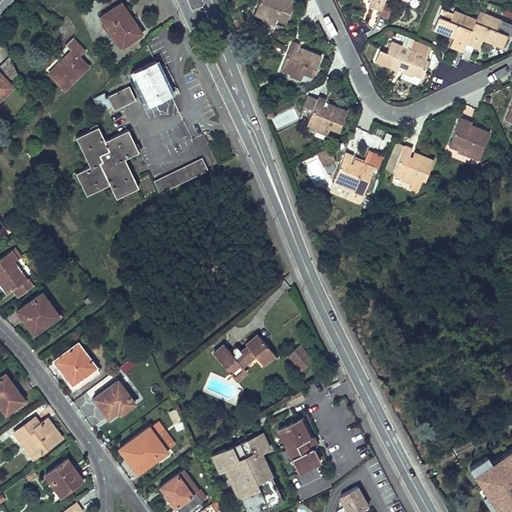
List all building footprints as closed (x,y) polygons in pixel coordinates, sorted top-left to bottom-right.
[(259,0),(254,14),(263,17),(263,19),(274,24),(277,17),(286,21),(294,0),(259,0)] [(369,0),(368,5),(381,10),(384,0),(369,0)] [(125,18),(130,15),(121,2),(116,5),(125,18)] [(391,5),(384,2),(379,14),(387,17),(391,5)] [(121,47),(142,33),(130,15),(125,18),(116,5),(100,16),(121,47)] [(433,29),(449,35),(452,33),(455,33),(453,37),(450,46),(462,51),(466,43),(475,19),(453,10),(449,20),(438,16),(433,29)] [(483,36),(485,37),(487,40),(502,46),(507,34),(496,30),(500,19),(478,10),(475,19),(466,43),(478,48),(482,39),(481,37),(483,36)] [(49,73),(64,89),(87,66),(78,57),(85,50),(72,37),(65,44),(72,51),(49,73)] [(386,52),(379,49),(375,60),(397,69),(399,65),(403,67),(401,71),(413,76),(413,74),(421,77),(427,60),(425,60),(431,46),(417,41),(414,39),(410,49),(407,47),(404,54),(399,51),(401,45),(390,41),(386,52)] [(299,43),(292,41),(280,69),(289,72),(289,74),(300,79),(303,72),(312,76),(321,55),(301,47),(299,53),(296,51),(298,46),(299,43)] [(407,47),(401,45),(399,51),(404,54),(407,47)] [(9,56),(0,64),(0,70),(11,60),(9,56)] [(0,97),(19,79),(11,60),(0,70),(0,97)] [(171,93),(155,61),(133,71),(149,104),(154,101),(157,100),(155,103),(157,107),(162,108),(164,107),(166,107),(168,101),(166,98),(163,97),(165,96),(171,93)] [(312,76),(303,72),(300,79),(307,82),(310,80),(312,76)] [(107,96),(114,110),(135,99),(129,85),(107,96)] [(300,116),(308,119),(316,99),(308,96),(300,116)] [(307,124),(315,127),(315,130),(327,134),(329,127),(339,131),(347,110),(327,102),(325,108),(322,106),(324,101),(325,99),(318,96),(316,99),(308,119),(307,124)] [(467,120),(459,117),(458,119),(448,145),(457,149),(457,151),(478,159),(489,131),(469,124),(466,122),(467,120)] [(78,179),(86,194),(109,183),(115,195),(121,192),(122,194),(138,187),(124,158),(136,152),(133,146),(135,145),(128,129),(105,140),(99,128),(93,131),(92,129),(76,136),(90,165),(78,171),(81,177),(78,179)] [(412,148),(404,145),(393,173),(401,177),(401,179),(411,183),(409,187),(417,191),(422,179),(425,180),(433,160),(413,152),(410,159),(408,157),(410,150),(412,148)] [(329,147),(316,154),(323,167),(335,160),(329,147)] [(368,151),(363,162),(374,166),(377,168),(382,156),(368,151)] [(352,155),(344,152),(343,154),(333,180),(342,184),(342,186),(363,194),(374,166),(363,162),(354,158),(351,165),(348,164),(351,157),(352,155)] [(154,181),(160,193),(207,170),(202,158),(154,181)] [(342,184),(333,180),(330,189),(337,192),(336,193),(359,203),(363,194),(342,186),(342,184)] [(0,257),(0,284),(6,293),(11,289),(17,297),(34,285),(28,277),(26,278),(14,261),(21,256),(17,249),(13,252),(12,249),(0,257)] [(31,325),(36,331),(58,315),(41,292),(16,311),(28,327),(31,325)] [(274,353),(257,333),(245,343),(247,345),(240,350),(238,347),(237,347),(237,346),(236,346),(235,346),(234,346),(233,347),(233,348),(232,348),(232,349),(233,349),(233,350),(233,351),(234,351),(232,353),(224,343),(213,353),(235,380),(246,370),(241,365),(254,354),(262,363),(274,353)] [(96,366),(77,341),(53,359),(60,368),(62,366),(74,382),(96,366)] [(312,364),(314,362),(298,344),(287,354),(301,370),(310,362),(312,364)] [(149,351),(146,347),(139,352),(143,356),(149,351)] [(71,384),(74,382),(62,366),(60,368),(71,384)] [(0,376),(0,406),(5,413),(23,400),(13,388),(14,387),(4,373),(0,376)] [(135,402),(118,380),(94,398),(108,417),(118,410),(123,406),(125,409),(135,402)] [(293,404),(304,398),(300,390),(289,395),(293,404)] [(177,430),(184,426),(176,408),(168,412),(177,430)] [(34,417),(29,420),(34,427),(39,424),(34,417)] [(27,449),(33,458),(61,437),(47,418),(39,424),(34,427),(29,420),(14,432),(21,441),(24,438),(30,447),(27,449)] [(282,427),(291,446),(287,448),(298,471),(318,461),(312,447),(316,445),(312,436),(309,437),(299,418),(282,427)] [(149,425),(118,447),(134,469),(145,461),(148,465),(167,451),(166,449),(174,443),(158,421),(149,426),(149,425)] [(224,467),(235,489),(271,471),(263,453),(273,450),(263,427),(209,451),(218,470),(224,467)] [(282,427),(277,429),(287,448),(291,446),(282,427)] [(30,447),(24,438),(21,441),(27,449),(30,447)] [(511,511),(511,453),(471,481),(493,511),(511,511)] [(81,478),(66,458),(45,474),(51,483),(53,481),(61,493),(81,478)] [(137,473),(148,465),(145,461),(134,469),(137,473)] [(183,469),(160,486),(178,511),(185,511),(201,500),(195,492),(198,490),(183,469)] [(337,492),(350,510),(369,501),(356,481),(337,492)] [(195,492),(201,500),(206,497),(200,488),(198,490),(195,492)] [(274,488),(265,492),(270,503),(279,499),(274,488)] [(216,500),(211,504),(215,509),(220,505),(216,500)] [(79,511),(81,510),(75,502),(60,511),(79,511)]
